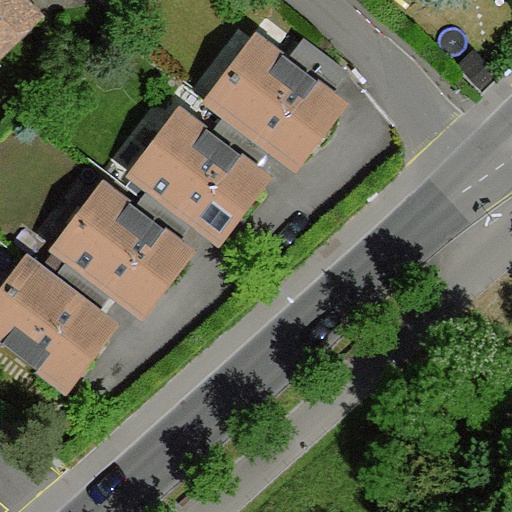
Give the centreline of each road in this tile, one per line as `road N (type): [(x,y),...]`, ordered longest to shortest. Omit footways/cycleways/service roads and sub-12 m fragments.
road 1 (tertiary): [(471,181),(102,511)]
road 2 (residential): [(471,181),(407,84),(316,0)]
